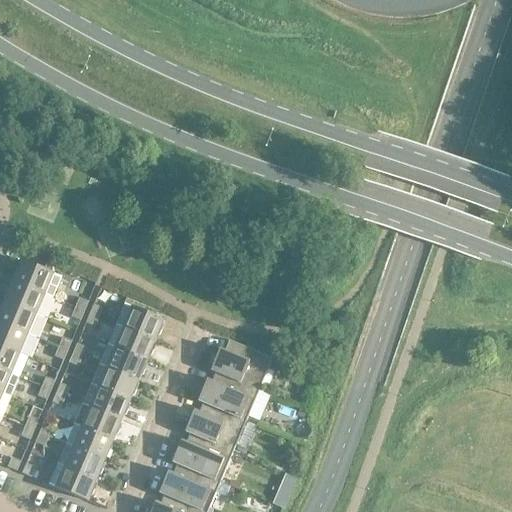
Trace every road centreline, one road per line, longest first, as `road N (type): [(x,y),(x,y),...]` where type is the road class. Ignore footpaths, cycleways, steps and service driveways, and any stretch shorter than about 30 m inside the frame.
road 1 (secondary): [(0,43),(89,97),(511,259)]
road 2 (secondary): [(511,195),(197,83),(33,0)]
road 3 (residential): [(120,511),(187,346)]
